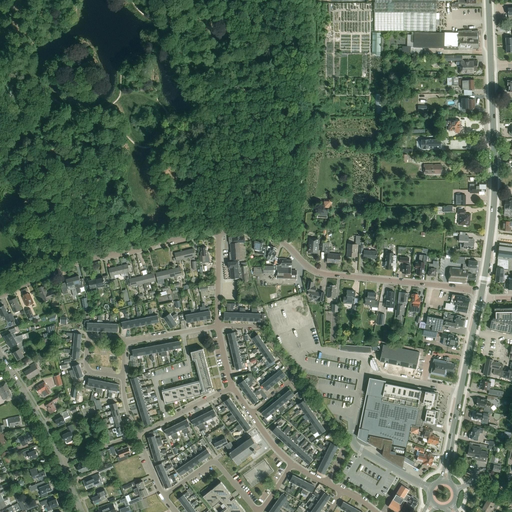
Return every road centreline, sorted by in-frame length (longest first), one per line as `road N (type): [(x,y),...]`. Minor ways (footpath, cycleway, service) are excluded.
road 1 (unclassified): [(481,291),(318,272),(272,237),(218,232)]
road 2 (unclassified): [(218,232),(74,264),(0,296)]
road 3 (secondary): [(481,291),(493,214),(491,66)]
road 4 (unclassified): [(460,391),(364,372),(350,431)]
road 5 (residential): [(258,511),(212,462),(163,496)]
road 6 (residential): [(325,482),(342,447),(294,379)]
road 7 (unclassified): [(60,461),(0,355)]
